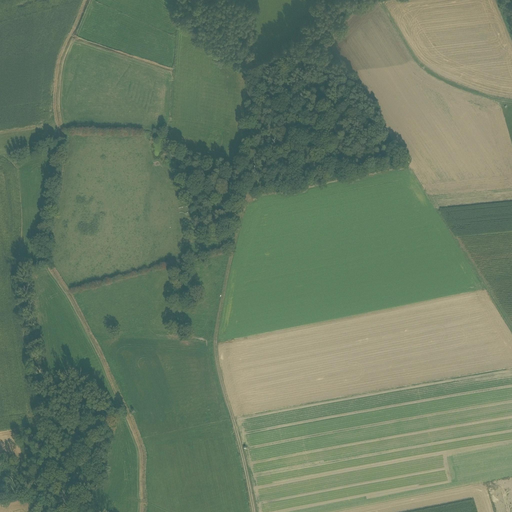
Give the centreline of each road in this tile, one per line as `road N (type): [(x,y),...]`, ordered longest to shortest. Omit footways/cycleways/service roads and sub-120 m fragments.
road 1 (track): [(338,0),(256,80),(250,177),(217,349),(252,511)]
road 2 (track): [(511,98),(471,96),(440,83),(415,62),(379,0)]
